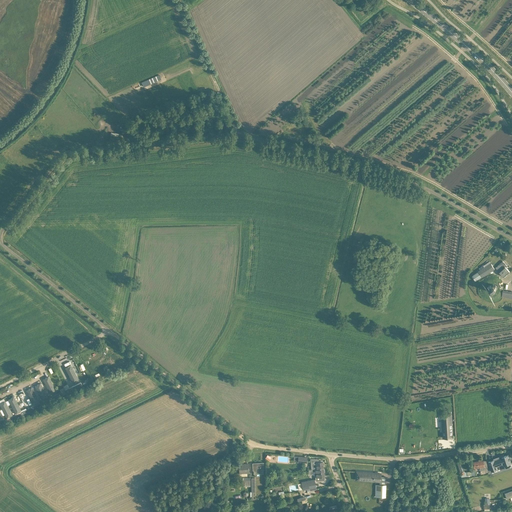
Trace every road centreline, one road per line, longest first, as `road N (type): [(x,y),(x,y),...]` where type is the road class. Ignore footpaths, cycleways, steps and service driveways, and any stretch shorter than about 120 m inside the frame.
road 1 (unclassified): [(511,446),(383,458),(259,444),(110,330),(0,386)]
road 2 (track): [(236,133),(408,182),(511,237)]
road 3 (track): [(236,133),(70,156),(0,233)]
road 4 (track): [(179,0),(236,133)]
road 5 (track): [(0,241),(110,330)]
road 6 (tertiary): [(511,90),(411,0)]
